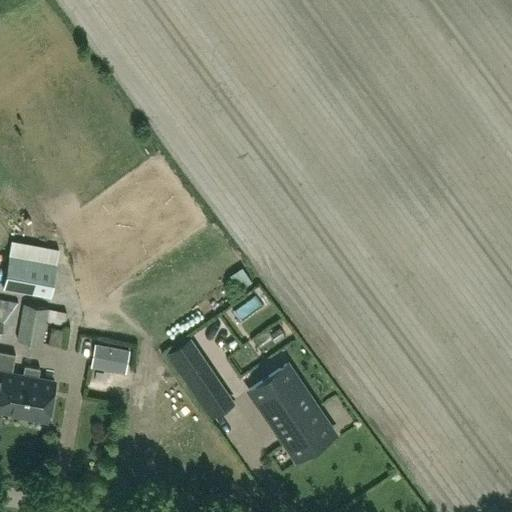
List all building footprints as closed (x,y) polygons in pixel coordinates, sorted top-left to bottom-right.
[(59,249),(11,240),(3,287),(50,296),(59,249)] [(18,302),(0,299),(0,337),(12,340),(18,302)] [(24,303),(17,340),(42,344),(46,320),(64,324),(66,312),(24,303)] [(243,313),(249,324),(266,315),(260,303),(243,313)] [(51,326),(48,343),(61,345),(64,329),(51,326)] [(189,338),(167,353),(187,383),(194,393),(200,390),(215,413),(233,403),(216,378),(209,368),(189,338)] [(24,365),(22,375),(12,373),(15,354),(0,351),(0,381),(1,382),(0,385),(0,408),(35,415),(34,419),(47,421),(54,381),(38,378),(40,368),(24,365)] [(260,381),(249,389),(265,412),(297,459),(321,443),(335,434),(317,408),(287,363),(260,381)]
